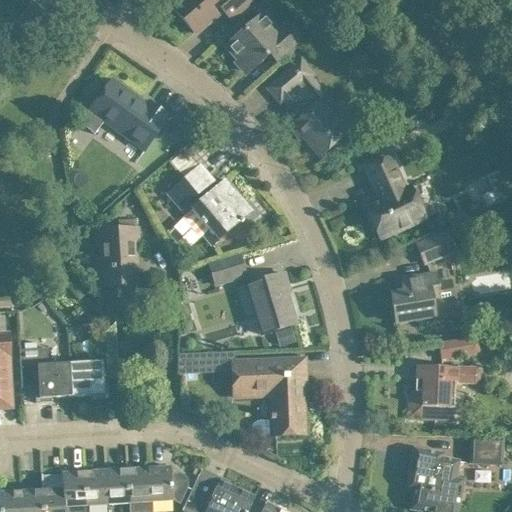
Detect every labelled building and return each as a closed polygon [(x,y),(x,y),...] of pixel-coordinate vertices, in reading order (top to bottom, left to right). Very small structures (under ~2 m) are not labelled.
[(230,21),(252,2),(249,0),(184,0),(173,10),(174,11),(174,10),(193,32),(192,33),(193,34),(221,11),(230,21)] [(257,20),(225,47),(237,61),(248,74),(270,55),(278,65),(304,42),(286,22),(277,30),(275,28),(268,34),(257,20)] [(300,61),(267,89),(280,103),(283,101),(300,120),(293,126),(319,157),(356,125),(341,108),(333,115),(326,107),(330,103),(309,78),(312,75),(300,61)] [(89,111),(79,124),(94,135),(103,122),(125,138),(128,135),(146,148),(169,117),(149,103),(145,110),(135,103),(137,100),(111,81),(89,111)] [(174,131),(169,138),(180,147),(186,139),(174,131)] [(390,159),(366,170),(380,202),(366,208),(380,239),(424,220),(410,188),(404,191),(390,159)] [(185,179),(167,195),(185,216),(182,219),(199,239),(202,236),(211,246),(218,240),(240,222),(241,223),(243,221),(242,220),(248,214),(240,205),(244,202),(225,181),(218,187),(210,178),(195,191),(185,179)] [(511,198),(504,180),(489,186),(498,206),(511,200),(511,198)] [(138,229),(97,231),(98,247),(103,247),(103,265),(97,265),(99,288),(136,286),(134,245),(139,245),(138,229)] [(447,233),(416,246),(424,265),(455,252),(447,233)] [(215,285),(245,276),(239,257),(209,266),(215,285)] [(284,276),(284,275),(246,286),(261,335),(296,325),(286,293),(285,293),(280,277),(284,276)] [(406,293),(391,296),(396,324),(434,318),(435,322),(456,318),(450,280),(436,282),(435,275),(401,281),(401,286),(405,285),(406,293)] [(118,381),(119,381),(115,323),(105,335),(107,370),(118,381)] [(292,327),(275,332),(280,348),(297,343),(292,327)] [(0,408),(11,408),(8,359),(9,359),(8,334),(7,334),(7,335),(0,335),(0,408)] [(472,339),(438,345),(440,360),(474,354),(472,339)] [(47,349),(19,351),(21,388),(34,388),(35,404),(52,403),(52,399),(72,398),(70,364),(48,365),(47,349)] [(221,354),(197,355),(198,375),(222,374),(221,354)] [(237,363),(232,363),(232,373),(233,398),(253,397),(270,396),(271,416),(270,416),(270,420),(262,421),(258,421),(255,422),(252,425),(252,429),(253,433),(256,435),(260,436),(272,435),(272,436),(304,435),(303,400),(307,400),(305,360),(237,363)] [(70,364),(72,398),(91,396),(92,400),(108,399),(107,383),(103,383),(102,362),(70,364)] [(409,391),(408,420),(434,421),(435,408),(449,409),(450,385),(474,386),(479,381),(479,375),(475,370),(416,367),(416,381),(423,381),(422,392),(409,391)] [(470,464),(497,465),(501,465),(503,440),(471,439),(470,464)] [(409,473),(406,490),(414,491),(410,510),(420,511),(456,511),(458,502),(462,481),(456,480),(459,463),(441,459),(442,455),(413,450),(409,473)] [(171,473),(170,468),(148,469),(150,503),(172,502),(180,505),(187,488),(188,487),(188,485),(188,484),(188,482),(187,481),(187,480),(185,478),(185,477),(183,476),(183,475),(181,474),(179,474),(177,473),(171,473)] [(150,511),(150,503),(148,469),(127,470),(129,504),(129,511),(150,511)] [(107,506),(129,504),(127,470),(105,472),(107,506)] [(86,507),(107,506),(105,472),(84,473),(86,507)] [(61,474),(62,476),(62,490),(63,490),(64,508),(65,508),(64,511),(86,511),(86,507),(84,473),(61,474)] [(41,475),(42,491),(42,511),(64,511),(65,508),(64,508),(63,490),(62,490),(62,476),(42,477),(42,475),(41,475)] [(247,511),(250,507),(254,499),(220,483),(218,485),(198,476),(181,511),(247,511)] [(21,511),(42,511),(42,491),(20,492),(21,511)] [(0,511),(21,511),(20,492),(0,493),(0,511)]
